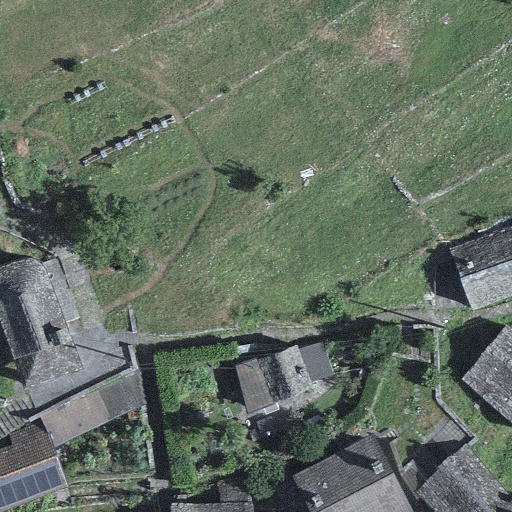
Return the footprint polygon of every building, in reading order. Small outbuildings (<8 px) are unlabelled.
[(511,227),(454,248),(474,306),(511,292),(511,227)] [(0,334),(8,332),(26,383),(80,365),(43,260),(29,250),(0,259),(0,334)] [(511,335),(499,326),(461,379),(511,414),(511,335)] [(253,405),(311,381),(293,338),(235,361),(253,405)] [(12,442),(0,446),(0,505),(68,479),(45,420),(9,434),(12,442)] [(373,430),(295,468),(315,511),(401,511),(411,507),(373,430)] [(511,511),(511,495),(468,453),(430,493),(449,511),(511,511)] [(250,511),(250,498),(173,500),(173,511),(250,511)]
